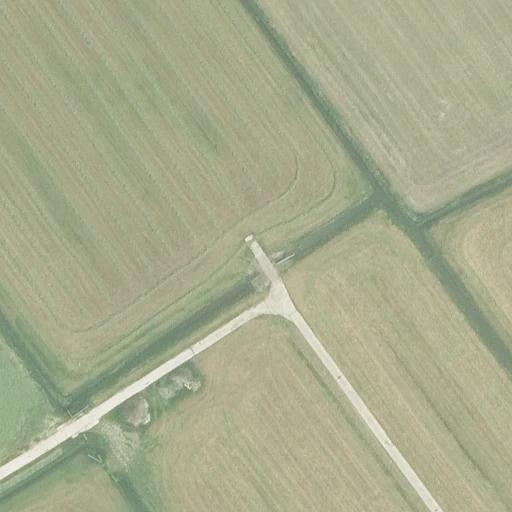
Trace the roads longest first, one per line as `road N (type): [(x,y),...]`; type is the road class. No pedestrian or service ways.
road 1 (track): [(434,511),(246,237)]
road 2 (track): [(280,297),(0,472)]
